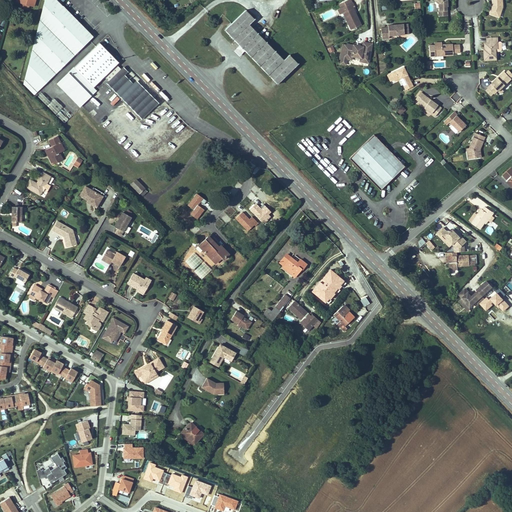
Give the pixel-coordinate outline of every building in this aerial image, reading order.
[(45,0),(25,80),(34,94),(93,36),(84,27),(57,0),(45,0)] [(361,25),(356,15),(354,13),(355,12),(353,8),(355,8),(352,3),(350,0),(347,0),(339,4),(341,8),(338,9),(340,14),(343,13),(351,30),(361,25)] [(447,0),(437,0),(440,3),(441,7),(439,7),(439,11),(438,11),(438,16),(447,16),(447,7),(448,7),(447,0)] [(503,7),(502,0),(492,0),(493,4),(494,4),(494,6),(493,7),(490,14),(498,16),(500,12),(501,12),(503,7)] [(278,84),(298,64),(289,55),(284,60),(251,27),(257,22),(245,10),(225,30),(230,35),(229,36),(231,37),(231,38),(233,39),(232,40),(234,40),(234,41),(236,42),(240,46),(237,48),(242,53),(245,51),(246,49),(270,74),(273,79),(278,84)] [(404,34),(404,24),(403,24),(388,25),(388,27),(381,28),(382,39),(389,39),(389,36),(404,35),(404,34)] [(497,60),(496,49),(496,43),(498,43),(498,37),(487,38),(487,42),(488,42),(489,51),(484,51),(485,61),(497,60)] [(369,59),(372,44),(363,42),(362,47),(360,46),(360,47),(356,46),(354,45),(354,46),(347,44),(346,45),(342,45),(340,59),(341,59),(346,60),(346,59),(351,60),(352,56),(361,57),(369,59)] [(116,65),(119,62),(99,43),(58,84),(80,106),(81,105),(95,91),(92,88),(105,76),(116,65)] [(460,52),(460,48),(453,49),(453,45),(453,44),(446,45),(446,48),(442,48),(442,45),(435,45),(435,56),(453,55),(453,53),(460,52)] [(270,74),(246,49),(245,51),(277,84),(278,84),(273,79),(270,74)] [(117,65),(116,65),(105,76),(105,77),(106,79),(103,82),(105,85),(107,83),(125,101),(123,103),(127,106),(128,105),(142,119),(156,105),(134,82),(132,85),(123,76),(121,73),(122,73),(121,70),(121,69),(117,65)] [(394,81),(403,77),(407,85),(404,86),(406,90),(413,86),(403,67),(387,75),(390,81),(393,79),(394,81)] [(502,88),(511,79),(511,78),(511,76),(511,73),(509,70),(506,73),(504,71),(499,77),(500,77),(498,79),(497,78),(488,87),(489,88),(494,93),(494,94),(498,90),(499,91),(502,88)] [(59,111),(63,108),(53,98),(50,102),(41,93),(38,97),(46,105),(64,123),(68,120),(59,111)] [(441,108),(433,101),(432,102),(430,101),(431,100),(423,94),(419,101),(417,103),(424,108),(432,113),(435,116),(441,108)] [(110,103),(113,106),(119,99),(117,96),(110,103)] [(402,106),(396,111),(400,115),(405,110),(402,106)] [(466,125),(462,121),(461,122),(460,121),(460,120),(456,116),(457,115),(454,112),(444,122),(447,125),(450,122),(459,132),(466,125)] [(480,149),(485,137),(475,133),(469,148),(471,159),(479,157),(478,150),(479,149),(480,149)] [(380,190),(404,166),(403,164),(400,162),(373,135),(349,158),(380,190)] [(57,136),(49,140),(52,147),(48,149),(48,150),(50,153),(52,152),(53,156),(49,158),(53,165),(63,160),(59,153),(62,151),(58,143),(60,142),(57,136)] [(423,152),(420,154),(430,165),(432,163),(423,152)] [(511,168),(503,175),(508,180),(507,181),(511,186),(511,168)] [(28,183),(26,187),(40,195),(51,177),(43,172),(37,183),(30,179),(28,183)] [(145,188),(136,179),(131,184),(140,193),(145,188)] [(103,196),(92,190),(85,186),(80,196),(88,200),(93,204),(92,205),(96,207),(103,196)] [(104,194),(93,187),(92,190),(103,196),(104,194)] [(12,207),(12,221),(16,221),(22,221),(22,207),(12,207)] [(485,223),(490,215),(491,216),(494,213),(485,207),(483,210),(482,209),(478,215),(472,223),(480,229),(485,223)] [(123,232),(131,217),(123,212),(119,218),(120,219),(119,221),(118,220),(114,227),(116,228),(115,229),(117,230),(117,229),(123,232)] [(472,223),(478,215),(475,213),(469,221),(472,223)] [(76,244),(72,230),(57,221),(52,230),(63,236),(64,236),(66,242),(72,246),(76,244)] [(140,237),(154,243),(158,232),(140,224),(136,232),(142,234),(140,237)] [(464,244),(467,242),(461,236),(458,233),(454,229),(451,231),(446,231),(441,235),(445,239),(448,239),(453,244),(454,246),(455,252),(457,252),(465,252),(464,244)] [(220,245),(210,235),(208,236),(219,247),(220,245)] [(229,254),(220,245),(219,247),(208,236),(196,248),(200,252),(203,250),(215,263),(221,258),(223,259),(229,254)] [(421,237),(419,240),(418,241),(419,244),(420,247),(421,249),(427,244),(421,237)] [(431,250),(435,248),(430,240),(426,242),(431,250)] [(116,254),(107,250),(102,258),(111,262),(112,261),(120,266),(125,257),(117,252),(116,254)] [(476,265),(475,255),(469,255),(457,256),(457,252),(455,252),(447,253),(447,257),(449,256),(452,256),(453,262),(449,262),(449,268),(458,267),(458,266),(470,266),(470,265),(476,265)] [(284,266),(283,268),(294,277),(301,269),(302,270),(307,264),(303,261),(300,259),(298,262),(287,254),(280,263),(284,266)] [(14,268),(10,275),(13,278),(14,276),(25,282),(29,275),(22,271),(18,268),(18,270),(14,268)] [(133,273),(127,284),(137,289),(144,293),(150,282),(144,280),(133,273)] [(511,273),(500,286),(511,297),(511,273)] [(332,285),(326,279),(320,285),(329,294),(335,288),(332,285)] [(482,296),(492,287),(487,281),(480,287),(482,288),(478,292),(476,295),(482,302),(485,299),(482,296)] [(33,286),(29,294),(30,294),(36,297),(47,303),(51,296),(55,289),(48,285),(45,291),(44,292),(33,286)] [(482,302),(476,295),(475,294),(472,297),(465,289),(459,295),(462,298),(459,301),(462,304),(465,301),(470,307),(476,302),(478,305),(482,302)] [(264,314),(272,321),(290,299),(285,294),(271,312),(268,309),(264,314)] [(59,297),(54,307),(72,317),(77,307),(70,303),(68,305),(65,303),(66,301),(59,297)] [(294,301),(288,308),(302,321),(305,318),(308,321),(303,326),(308,331),(313,325),(316,329),(321,322),(312,314),(311,316),(309,314),(300,306),(294,301)] [(86,314),(84,318),(88,320),(86,323),(92,326),(91,328),(96,331),(97,329),(100,324),(100,322),(98,321),(99,320),(103,322),(108,312),(103,309),(99,307),(97,311),(96,313),(94,311),(95,309),(88,304),(84,312),(86,314)] [(200,318),(204,311),(194,306),(188,317),(195,321),(198,321),(200,318)] [(334,315),(340,321),(337,324),(344,331),(347,329),(345,326),(354,317),(352,314),(349,311),(346,313),(341,308),(334,315)] [(251,322),(243,317),(244,316),(236,311),(234,315),(231,320),(238,324),(237,326),(241,328),(242,326),(247,329),(251,322)] [(113,318),(103,338),(111,342),(113,340),(118,330),(121,331),(124,333),(128,326),(121,322),(113,318)] [(162,332),(158,340),(166,345),(169,339),(177,326),(167,320),(162,329),(163,330),(162,332)] [(121,331),(118,330),(113,340),(116,342),(121,331)] [(12,341),(12,338),(2,337),(1,344),(0,343),(0,348),(3,349),(12,350),(12,346),(11,346),(12,341)] [(235,353),(220,344),(216,350),(212,358),(220,362),(223,357),(231,361),(235,353)] [(241,347),(239,354),(245,356),(247,349),(241,347)] [(0,361),(10,363),(12,354),(11,354),(12,350),(3,349),(3,353),(0,353),(0,354),(0,361)] [(36,363),(40,356),(41,354),(34,350),(29,358),(36,363)] [(99,362),(102,356),(94,352),(91,358),(99,362)] [(43,367),(42,368),(50,372),(50,371),(55,362),(48,358),(47,360),(43,367)] [(145,366),(138,370),(143,380),(148,377),(149,378),(156,374),(155,372),(164,367),(158,358),(151,362),(151,364),(145,367),(145,366)] [(220,362),(212,358),(210,362),(218,366),(220,362)] [(5,371),(6,367),(10,367),(10,363),(0,361),(0,374),(5,375),(5,371)] [(55,362),(50,371),(57,375),(58,374),(61,368),(63,365),(56,361),(55,362)] [(64,379),(71,383),(77,373),(70,370),(69,372),(65,379),(64,379)] [(148,377),(143,380),(145,383),(157,376),(156,374),(149,378),(148,377)] [(224,391),(223,383),(217,383),(207,378),(201,387),(214,394),(218,394),(218,391),(224,391)] [(100,405),(99,385),(94,382),(91,386),(88,384),(87,383),(84,388),(90,392),(91,406),(100,405)] [(140,405),(141,397),(143,397),(143,392),(130,391),(128,410),(143,411),(144,405),(140,405)] [(24,395),(19,395),(19,394),(16,395),(17,403),(19,410),(22,410),(21,406),(29,405),(27,394),(24,395)] [(17,403),(16,395),(10,396),(10,395),(3,397),(3,398),(5,408),(14,407),(13,404),(17,403)] [(140,431),(141,415),(131,414),(131,422),(130,425),(129,424),(123,424),(122,434),(135,435),(135,430),(140,431)] [(88,429),(90,429),(87,420),(76,424),(82,442),(92,438),(88,429)] [(187,426),(180,435),(193,446),(206,431),(193,420),(187,426)] [(143,457),(143,447),(132,447),(132,444),(124,444),(124,448),(124,458),(131,458),(131,457),(131,456),(133,456),(133,457),(143,457)] [(92,464),(90,453),(88,453),(87,449),(80,450),(80,454),(73,455),(75,467),(92,464)] [(9,469),(5,462),(10,460),(6,453),(1,456),(3,459),(0,461),(0,471),(2,470),(3,471),(4,472),(9,469)] [(54,482),(67,474),(64,470),(67,468),(63,462),(65,461),(63,457),(61,458),(57,453),(51,457),(57,466),(51,470),(49,467),(44,471),(43,470),(42,470),(40,468),(37,471),(39,479),(45,477),(46,479),(48,478),(50,481),(52,480),(54,482)] [(9,470),(19,486),(24,484),(14,467),(9,470)] [(129,492),(133,479),(123,475),(118,489),(129,492)] [(71,496),(69,493),(73,491),(68,483),(64,486),(65,487),(55,493),(56,494),(52,497),(57,506),(62,502),(62,501),(71,496)] [(18,511),(9,497),(0,503),(5,511),(18,511)]
